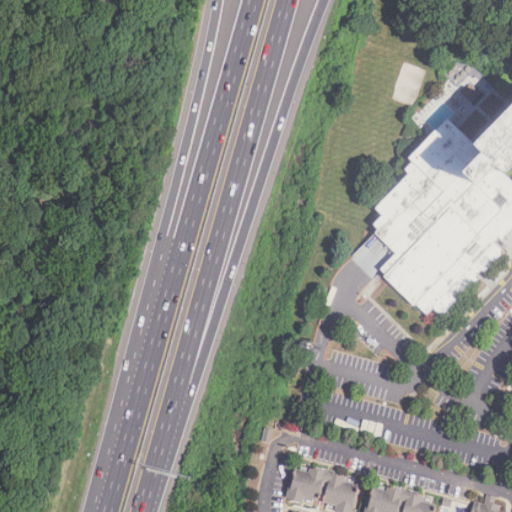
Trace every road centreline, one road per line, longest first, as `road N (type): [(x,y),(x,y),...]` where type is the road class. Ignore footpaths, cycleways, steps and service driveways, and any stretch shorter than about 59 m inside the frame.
road 1 (motorway): [(252,0),(106,511)]
road 2 (motorway): [(215,0),(100,511)]
road 3 (motorway): [(149,480),(194,382),(324,0)]
road 4 (motorway): [(149,480),(286,0)]
